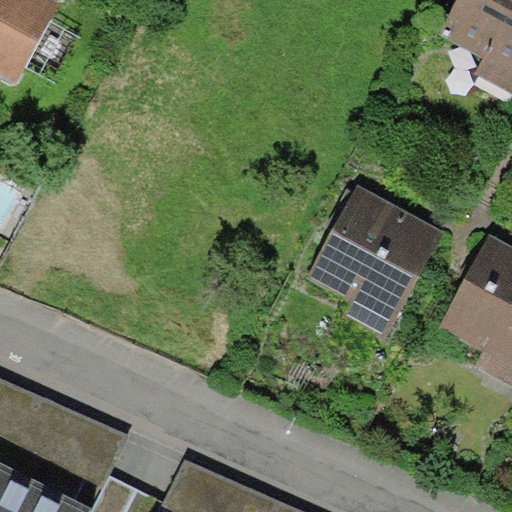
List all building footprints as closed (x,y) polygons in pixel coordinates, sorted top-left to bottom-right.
[(58,10),(39,0),(0,0),(0,85),(8,90),(58,10)] [(511,0),(454,0),(437,34),(485,59),(475,79),(511,98),(511,0)] [(439,232),(352,189),(306,283),(347,303),(338,320),(385,342),(439,232)] [(511,252),(488,240),(440,325),(485,350),(478,363),(511,381),(511,252)] [(123,440),(0,387),(0,439),(100,489),(123,440)] [(287,511),(180,466),(164,505),(177,511),(287,511)] [(0,511),(74,511),(55,502),(25,486),(0,472),(0,511)]
